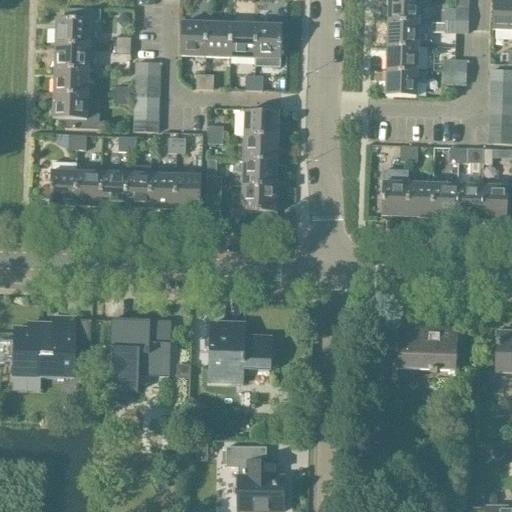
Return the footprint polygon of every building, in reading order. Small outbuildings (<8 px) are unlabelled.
[(417,24),(417,0),(387,0),(387,23),(417,24)] [(511,2),(493,2),(492,1),(491,31),(511,31),(511,2)] [(456,23),(456,10),(444,10),(444,23),(456,23)] [(468,10),(467,10),(456,10),(456,23),(455,35),(467,36),(468,10)] [(99,12),(63,11),(63,21),(55,21),(55,46),(89,47),(89,23),(99,24),(99,12)] [(416,49),(417,24),(387,23),(386,48),(416,49)] [(455,35),(456,23),(444,23),(443,35),(455,35)] [(206,26),(181,25),(180,57),(205,58),(206,26)] [(230,59),(231,27),(206,26),(205,58),(230,59)] [(256,60),(257,27),(231,27),(230,59),(256,60)] [(279,61),(280,28),(257,27),(256,60),(279,61)] [(115,48),(130,49),(131,39),(115,39),(115,48)] [(88,72),(89,47),(55,46),(54,71),(88,72)] [(130,57),(130,49),(115,48),(115,56),(130,57)] [(416,72),(416,49),(386,48),(385,73),(426,74),(426,73),(416,72)] [(454,75),(454,62),(442,61),(442,75),(454,75)] [(454,62),(454,75),(453,87),(466,88),(466,62),(454,62)] [(135,77),(158,77),(159,65),(136,64),(135,77)] [(87,97),(88,72),(54,71),(53,96),(87,97)] [(511,85),(511,72),(491,72),(490,85),(511,85)] [(426,74),(385,73),(385,97),(415,98),(415,83),(425,84),(426,74)] [(453,87),(454,75),(442,75),(442,87),(453,87)] [(204,92),(205,76),(196,76),(195,91),(204,92)] [(213,92),(213,91),(213,77),(205,76),(204,92),(213,92)] [(158,88),(158,77),(135,77),(135,88),(158,88)] [(254,93),(255,78),(245,78),(244,93),(254,93)] [(262,93),(262,78),(255,78),(254,93),(262,93)] [(511,97),(511,85),(490,85),(490,96),(511,97)] [(113,98),(129,99),(129,89),(113,88),(113,98)] [(158,100),(158,88),(135,88),(135,99),(158,100)] [(86,116),(87,97),(53,96),(52,121),(64,121),(64,130),(99,132),(99,116),(86,116)] [(511,108),(511,97),(490,96),(490,108),(511,108)] [(129,106),(129,99),(113,98),(113,106),(129,106)] [(157,110),(158,100),(135,99),(134,110),(157,110)] [(511,119),(511,108),(490,108),(489,118),(511,119)] [(157,122),(157,110),(134,110),(134,122),(157,122)] [(277,140),(278,114),(245,113),(244,138),(277,140)] [(511,130),(511,119),(489,118),(489,130),(511,130)] [(156,134),(157,122),(134,122),(134,133),(156,134)] [(207,137),(223,137),(223,129),(207,128),(207,137)] [(511,146),(511,137),(511,130),(489,130),(488,146),(511,146)] [(77,152),(78,137),(68,137),(68,152),(77,152)] [(78,137),(77,152),(85,152),(86,138),(78,137)] [(222,146),(223,137),(207,137),(207,146),(222,146)] [(276,164),(277,140),(244,138),(243,163),(276,164)] [(127,154),(127,139),(118,139),(118,154),(127,154)] [(127,139),(127,154),(135,155),(136,139),(127,139)] [(176,156),(177,141),(167,140),(167,155),(176,156)] [(177,141),(176,156),(185,156),(185,141),(177,141)] [(408,164),(409,148),(399,148),(399,163),(408,164)] [(409,148),(408,164),(417,164),(417,149),(409,148)] [(459,165),(459,150),(449,150),(449,165),(459,165)] [(459,150),(459,165),(466,166),(467,150),(459,150)] [(482,151),(482,166),(491,166),(492,151),(482,151)] [(275,190),(276,164),(243,163),(242,188),(275,190)] [(124,176),(102,175),(100,208),(125,209),(126,167),(125,167),(124,176)] [(126,167),(125,209),(151,210),(152,176),(150,176),(150,168),(126,167)] [(75,208),(76,174),(50,173),(49,207),(75,208)] [(100,208),(102,175),(76,174),(75,208),(100,208)] [(174,211),(175,177),(152,176),(151,210),(174,211)] [(175,177),(174,211),(199,212),(200,178),(175,177)] [(206,187),(221,188),(221,178),(206,178),(206,187)] [(406,219),(407,185),(382,184),(381,218),(406,219)] [(431,219),(433,186),(407,185),(406,219),(431,219)] [(457,220),(458,187),(433,186),(431,219),(457,220)] [(220,213),(221,188),(206,187),(205,212),(220,213)] [(481,221),(482,188),(458,187),(457,220),(481,221)] [(275,214),(275,190),(242,188),(241,213),(275,214)] [(482,188),(481,221),(506,222),(507,189),(482,188)] [(13,370),(13,378),(38,379),(71,380),(74,320),(53,320),(53,326),(28,325),(28,331),(15,331),(13,370)] [(108,376),(108,390),(134,390),(134,377),(169,379),(171,323),(110,321),(108,376)] [(268,339),(242,338),(243,326),(211,325),(210,339),(204,338),(204,349),(210,349),(209,385),(241,386),(241,371),(267,372),(268,339)] [(398,330),(397,371),(429,372),(429,374),(436,374),(436,379),(455,380),(455,373),(457,332),(398,330)] [(511,334),(497,334),(495,373),(511,373),(511,334)] [(203,421),(203,436),(218,436),(218,421),(203,421)] [(282,511),(282,509),(286,507),(287,492),(283,490),(283,478),(274,478),(274,463),(265,463),(265,449),(225,448),(225,469),(237,469),(236,511),(282,511)] [(495,448),(492,452),(492,456),(495,459),(500,459),(503,456),(502,451),(499,448),(495,448)] [(147,455),(147,470),(175,470),(176,456),(147,455)]
